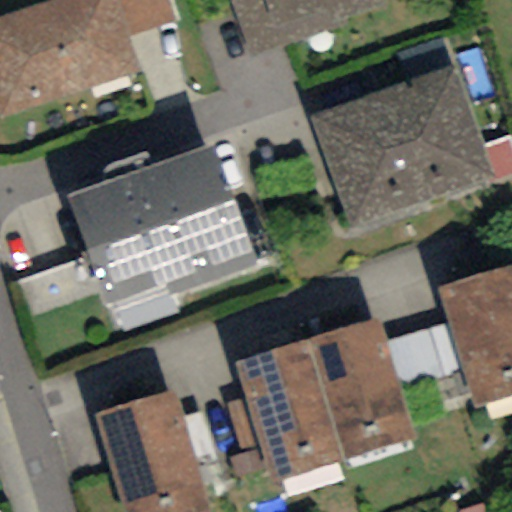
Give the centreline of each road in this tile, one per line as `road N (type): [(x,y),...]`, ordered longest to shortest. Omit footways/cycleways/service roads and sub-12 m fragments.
road 1 (unknown): [(0,197),(372,48)]
road 2 (residential): [(48,511),(0,352)]
